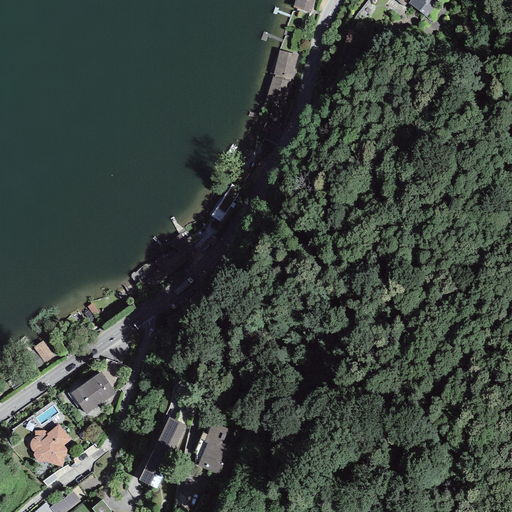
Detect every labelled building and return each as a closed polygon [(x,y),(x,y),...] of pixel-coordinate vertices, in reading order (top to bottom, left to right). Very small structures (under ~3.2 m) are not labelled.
[(295,0),(293,8),(310,13),(314,0),(295,0)] [(426,17),(439,0),(395,0),(404,6),(407,2),(408,3),(426,17)] [(280,51),(274,74),(293,80),(300,56),(280,51)] [(292,82),(273,76),(267,96),(286,101),(292,82)] [(248,175),(241,171),(234,181),(242,185),(248,175)] [(214,235),(242,194),(230,186),(203,228),(214,235)] [(154,287),(196,254),(185,240),(144,274),(154,287)] [(98,312),(92,303),(87,307),(93,315),(98,312)] [(33,348),(44,361),(53,354),(43,341),(33,348)] [(116,393),(101,372),(71,393),(86,415),(116,393)] [(187,426),(169,417),(139,480),(156,488),(187,426)] [(212,423),(204,442),(207,443),(197,466),(217,474),(235,432),(215,424),(212,423)] [(64,446),(71,440),(58,425),(48,432),(43,430),(34,431),(35,437),(34,438),(33,439),(31,441),(30,443),(30,444),(30,447),(31,449),(33,451),(34,453),(33,456),(37,461),(43,463),(43,461),(62,467),(67,449),(64,446)] [(74,487),(83,496),(87,491),(78,482),(74,487)] [(46,503),(34,511),(67,511),(81,501),(72,490),(50,508),(46,503)] [(92,509),(94,511),(112,511),(102,500),(92,509)]
